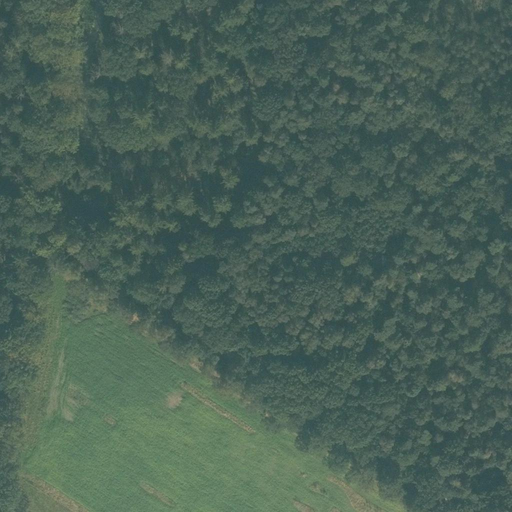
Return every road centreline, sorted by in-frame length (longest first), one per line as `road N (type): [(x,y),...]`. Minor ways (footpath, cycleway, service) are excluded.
road 1 (track): [(479,511),(174,302)]
road 2 (track): [(246,0),(242,16),(268,117),(174,302)]
road 3 (track): [(174,302),(24,205)]
